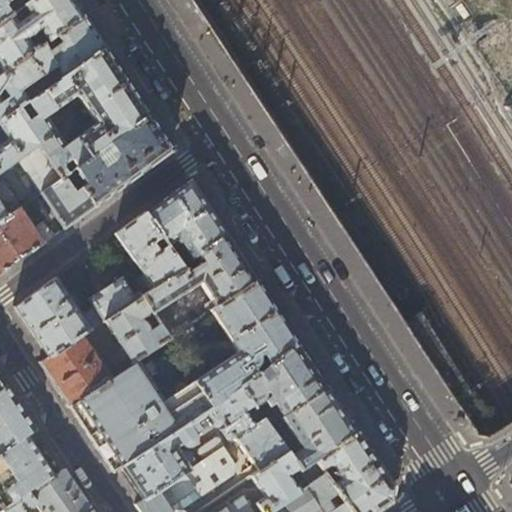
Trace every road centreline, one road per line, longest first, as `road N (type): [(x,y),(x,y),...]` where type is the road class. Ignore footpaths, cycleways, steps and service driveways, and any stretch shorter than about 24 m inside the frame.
road 1 (secondary): [(217,138),(451,491)]
road 2 (unclassified): [(217,138),(0,297)]
road 3 (residential): [(0,349),(112,511)]
road 4 (secondary): [(129,0),(217,138)]
